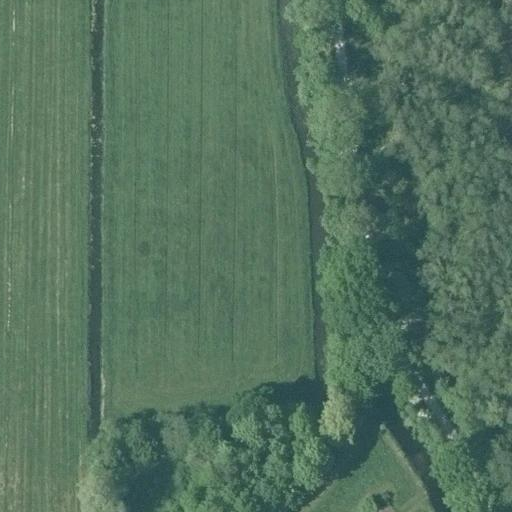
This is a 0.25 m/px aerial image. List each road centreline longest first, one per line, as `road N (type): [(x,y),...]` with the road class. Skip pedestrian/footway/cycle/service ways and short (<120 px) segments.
road 1 (track): [(336,0),(378,325),(396,360)]
road 2 (track): [(396,360),(374,387),(349,445),(295,511)]
road 3 (track): [(396,360),(476,479),(486,511)]
